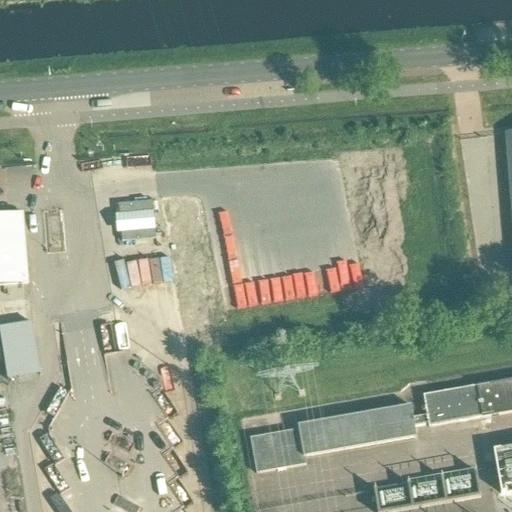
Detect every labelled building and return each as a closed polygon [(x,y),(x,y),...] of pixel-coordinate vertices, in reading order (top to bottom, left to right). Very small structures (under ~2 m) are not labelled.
[(152,203),(118,206),(119,216),(115,217),(116,236),(120,235),(121,244),(155,241),(152,203)] [(22,215),(0,217),(0,287),(27,286),(22,215)] [(142,273),(144,297),(176,294),(173,270),(142,273)] [(40,377),(32,325),(0,330),(0,335),(8,382),(40,377)] [(297,432),(249,440),(255,476),(305,467),(304,460),(416,440),(414,429),(427,427),(428,430),(511,415),(511,382),(422,398),(425,417),(412,419),(410,408),(297,428),(297,432)]
